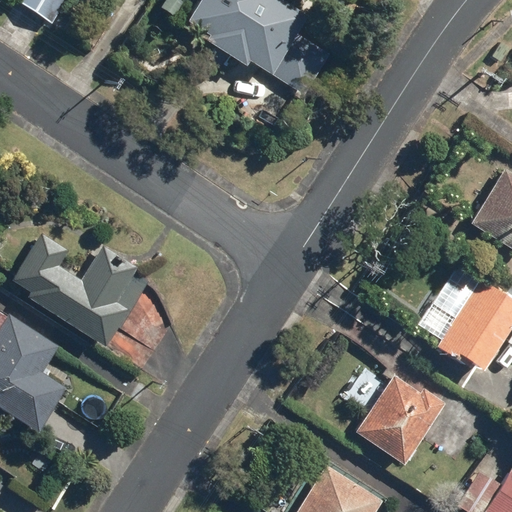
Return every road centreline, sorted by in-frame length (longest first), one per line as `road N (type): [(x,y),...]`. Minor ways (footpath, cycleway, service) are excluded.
road 1 (residential): [(288,268),(0,73)]
road 2 (residential): [(464,0),(288,268)]
road 3 (residential): [(288,268),(129,511)]
